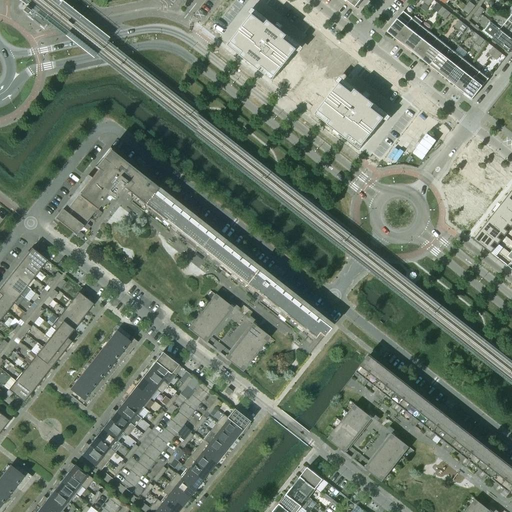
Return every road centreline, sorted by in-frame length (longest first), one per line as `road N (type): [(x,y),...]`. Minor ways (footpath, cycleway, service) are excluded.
road 1 (residential): [(394,511),(29,222)]
road 2 (tertiary): [(389,192),(177,33),(150,30),(6,53)]
road 3 (tertiary): [(9,86),(47,66),(173,47),(375,208)]
road 4 (residential): [(332,298),(110,127)]
road 5 (residential): [(511,441),(332,298)]
road 6 (residential): [(468,127),(358,36)]
road 7 (residential): [(29,222),(98,129),(110,127)]
road 8 (tertiary): [(411,235),(511,312)]
